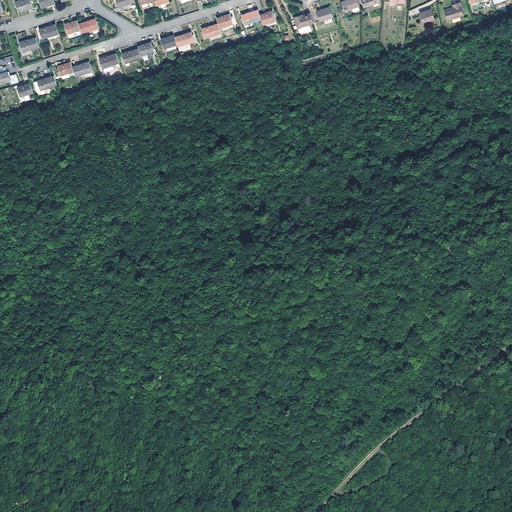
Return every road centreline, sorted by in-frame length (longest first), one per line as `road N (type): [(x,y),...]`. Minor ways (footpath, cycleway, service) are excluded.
road 1 (track): [(237,66),(209,72),(142,111),(48,197),(0,257)]
road 2 (track): [(316,511),(388,438),(511,346)]
road 3 (track): [(388,438),(511,295)]
road 4 (residential): [(21,71),(138,34)]
